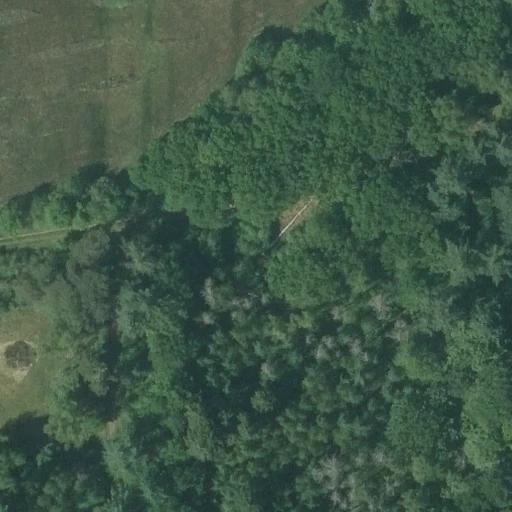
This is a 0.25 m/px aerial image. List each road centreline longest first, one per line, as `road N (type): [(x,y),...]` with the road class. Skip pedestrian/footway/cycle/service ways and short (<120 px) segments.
road 1 (track): [(511,112),(261,203),(0,246)]
road 2 (track): [(120,511),(111,230)]
